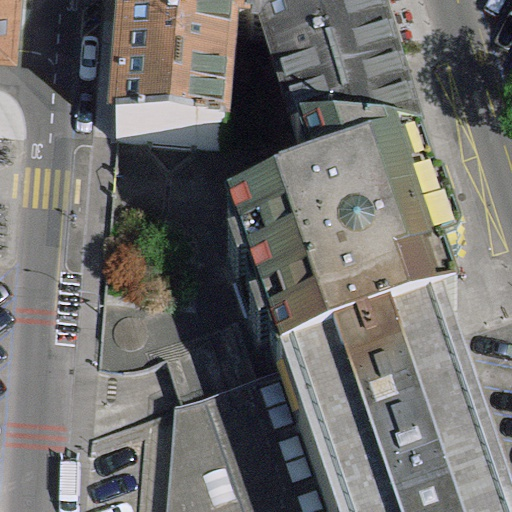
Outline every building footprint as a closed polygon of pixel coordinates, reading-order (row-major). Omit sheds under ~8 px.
[(0,0),(0,8),(10,9),(10,0),(0,0)] [(254,42),(254,3),(220,0),(129,0),(120,140),(227,149),(235,40),(254,42)] [(303,154),(419,159),(368,0),(293,0),(276,6),(254,3),(254,42),(267,43),(303,154)] [(297,375),(446,324),(460,320),(443,275),(459,270),(463,261),(446,209),(436,204),(419,159),(303,154),(317,197),(228,226),(241,259),(229,264),(261,354),(272,350),(284,381),(297,375)] [(342,511),(508,511),(446,324),(297,375),(342,511)] [(342,511),(297,375),(284,381),(226,400),(264,511),(342,511)] [(264,511),(226,400),(179,418),(170,511),(264,511)]
